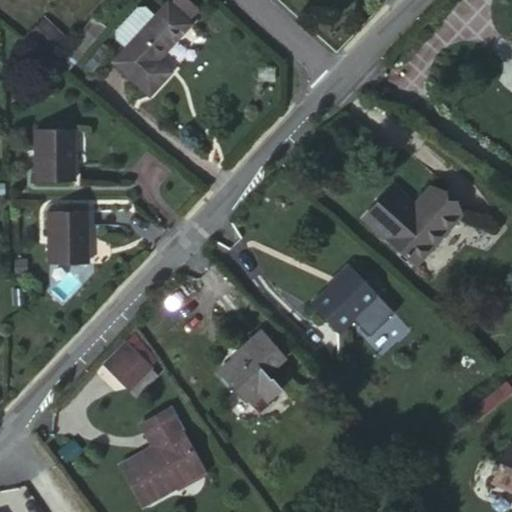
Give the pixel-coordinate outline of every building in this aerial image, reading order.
[(156,62),(190,26),(168,5),(113,63),(148,96),(168,74),(156,62)] [(31,34),(55,51),(67,34),(43,16),(31,34)] [(71,129),(35,129),(36,183),(72,181),(71,129)] [(363,220),(415,265),(460,215),(430,190),(413,208),(390,189),(363,220)] [(85,211),(49,212),(49,264),(86,263),(85,211)] [(351,268),(311,305),(338,334),(351,322),(367,339),(394,314),(351,268)] [(189,296),(177,298),(179,309),(187,315),(198,314),(196,302),(189,296)] [(242,351),(218,370),(245,402),(269,380),(264,374),(284,357),(261,332),(239,349),(242,351)] [(130,338),(105,362),(113,367),(110,370),(128,388),(148,367),(144,362),(149,357),(130,338)] [(496,388),(460,418),(467,426),(503,396),(496,388)] [(168,412),(144,425),(155,448),(120,467),(139,503),(203,471),(182,434),(180,436),(168,412)] [(511,452),(505,450),(490,487),(511,496),(511,452)]
